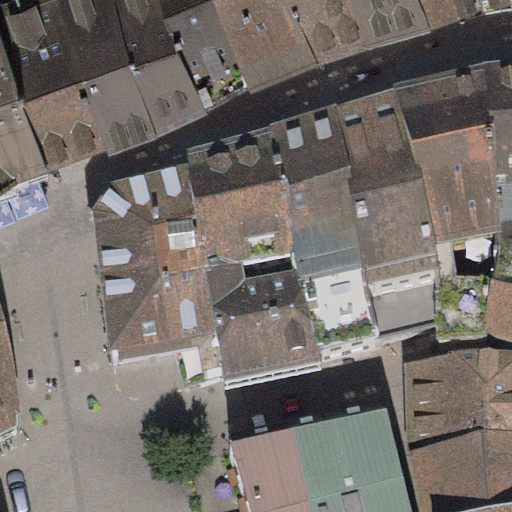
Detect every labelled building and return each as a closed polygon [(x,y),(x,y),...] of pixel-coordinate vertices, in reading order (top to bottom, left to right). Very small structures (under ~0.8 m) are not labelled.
[(0,0),(0,18),(52,171),(113,153),(53,0),(0,0)] [(209,108),(167,0),(53,0),(113,153),(212,116),(209,108)] [(167,0),(209,108),(251,95),(227,0),(167,0)] [(295,0),(227,0),(251,95),(318,68),(295,0)] [(295,0),(318,68),(353,56),(386,46),(370,0),(295,0)] [(370,0),(386,46),(432,33),(419,0),(370,0)] [(419,0),(432,33),(486,18),(479,0),(419,0)] [(511,0),(479,0),(486,18),(511,10),(511,0)] [(0,189),(52,171),(0,18),(0,189)] [(511,59),(480,62),(495,195),(511,194),(511,59)] [(396,82),(396,88),(440,266),(440,341),(489,337),(497,263),(499,243),(495,195),(480,62),(396,82)] [(396,88),(337,103),(358,197),(346,200),(361,269),(365,283),(440,266),(396,88)] [(337,103),(271,124),(295,252),(298,268),(301,282),(361,269),(346,200),(358,197),(337,103)] [(295,252),(271,124),(183,146),(187,165),(204,270),(242,262),(295,252)] [(204,270),(187,165),(111,180),(91,204),(108,347),(117,347),(118,359),(218,342),(204,270)] [(242,262),(204,270),(218,342),(226,382),(317,364),(301,282),(298,268),(245,278),(242,262)] [(511,265),(497,263),(489,337),(511,341),(511,265)] [(0,318),(0,443),(17,435),(17,420),(23,418),(0,318)] [(483,346),(405,361),(408,452),(483,445),(483,346)] [(511,349),(483,346),(483,445),(511,444),(511,349)] [(412,511),(387,407),(291,426),(314,511),(412,511)] [(314,511),(291,426),(232,442),(251,511),(314,511)] [(511,444),(483,445),(408,452),(421,511),(463,511),(511,503),(511,444)] [(511,511),(511,503),(463,511),(511,511)]
